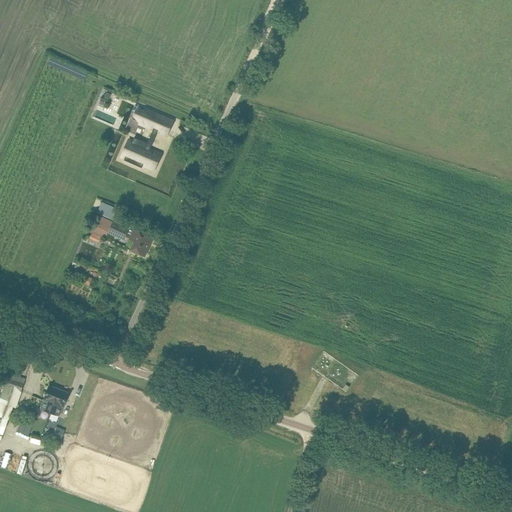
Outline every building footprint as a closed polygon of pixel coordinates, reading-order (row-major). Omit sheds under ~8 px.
[(141,168),(143,165),(153,170),(160,154),(149,150),(157,131),(166,135),(172,121),(150,112),(135,106),(129,119),(153,129),(147,143),(134,138),(132,142),(129,141),(122,156),(125,158),(124,160),(141,168)] [(97,213),(96,213),(113,221),(114,220),(118,210),(101,202),(97,213)] [(96,215),(89,231),(92,232),(102,236),(105,238),(107,232),(124,240),(125,238),(129,228),(112,221),(111,221),(108,220),(96,215)] [(130,227),(129,228),(125,238),(128,239),(127,240),(135,244),(132,251),(144,256),(153,238),(130,227)] [(0,384),(21,392),(25,379),(5,372),(0,384)] [(40,409),(50,413),(59,389),(48,385),(43,400),(44,400),(40,409)] [(0,433),(3,435),(12,407),(15,408),(20,394),(4,388),(0,399),(0,433)] [(69,393),(59,389),(50,413),(59,417),(62,407),(63,408),(69,393)] [(20,424),(17,432),(28,436),(31,428),(20,424)] [(56,428),(52,437),(58,440),(62,430),(56,428)] [(0,466),(7,469),(12,455),(5,452),(0,466)] [(19,457),(15,473),(22,475),(26,459),(19,457)]
